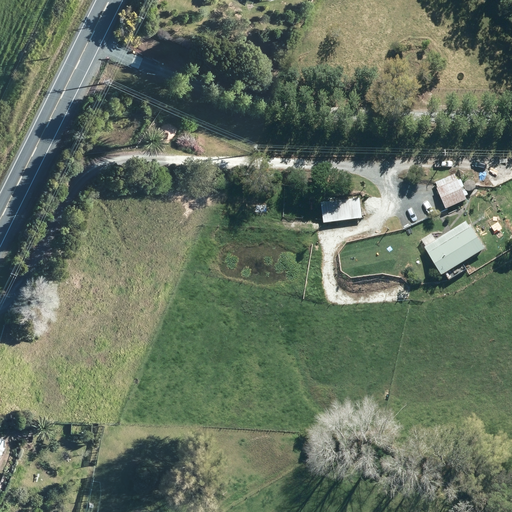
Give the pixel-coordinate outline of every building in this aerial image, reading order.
[(457,175),(435,184),(446,211),(469,201),(457,175)] [(324,224),(363,219),(360,198),(321,204),(324,224)] [(442,276),(487,249),(469,222),(425,248),(442,276)] [(349,270),(353,290),(402,279),(400,271),(361,279),(359,268),(349,270)] [(71,423),(71,434),(80,434),(80,439),(92,440),(92,424),(71,423)] [(0,457),(9,442),(0,437),(0,457)]
